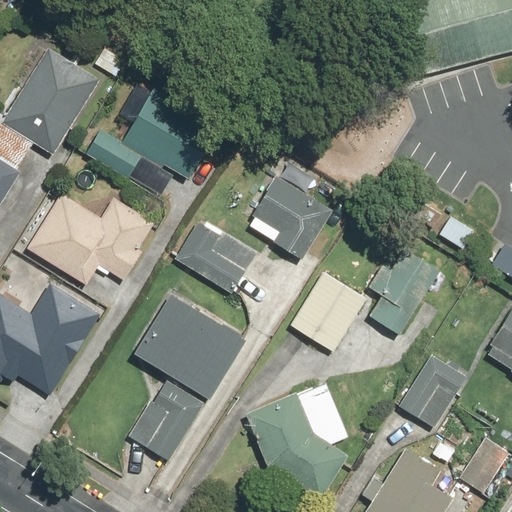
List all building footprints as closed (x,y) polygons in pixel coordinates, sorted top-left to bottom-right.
[(511,0),(383,0),(403,79),(511,52),(511,0)] [(103,50),(94,64),(117,78),(125,63),(103,50)] [(48,157),(95,84),(42,51),(20,87),(16,85),(0,109),(0,200),(16,174),(13,172),(30,146),(48,157)] [(96,130),(81,156),(123,181),(136,159),(180,185),(208,139),(144,101),(119,143),(96,130)] [(330,211),(271,178),(241,230),(300,263),(330,211)] [(57,197),(23,250),(83,288),(96,268),(121,284),(140,254),(135,251),(150,227),(108,201),(96,221),(57,197)] [(446,217),(434,235),(456,249),(468,231),(446,217)] [(195,219),(170,260),(228,296),(253,255),(195,219)] [(511,253),(499,246),(486,266),(511,282),(511,253)] [(377,299),(365,318),(394,336),(432,274),(390,249),(364,291),(377,299)] [(317,273),(284,326),(329,354),(362,301),(317,273)] [(27,316),(0,299),(0,383),(8,389),(14,379),(47,398),(97,315),(46,284),(27,316)] [(164,294),(125,355),(163,379),(125,440),(165,465),(242,343),(164,294)] [(511,308),(510,307),(478,356),(511,378),(511,308)] [(425,356),(394,407),(430,429),(461,379),(425,356)] [(341,436),(310,381),(272,365),(240,420),(274,484),(323,457),(321,444),(341,436)] [(480,441),(457,477),(482,494),(505,458),(480,441)] [(366,504),(360,511),(444,511),(451,502),(426,486),(434,473),(400,452),(378,485),(369,479),(357,498),(366,504)]
